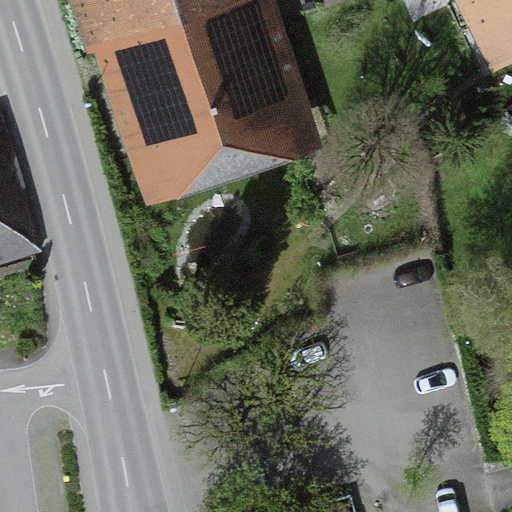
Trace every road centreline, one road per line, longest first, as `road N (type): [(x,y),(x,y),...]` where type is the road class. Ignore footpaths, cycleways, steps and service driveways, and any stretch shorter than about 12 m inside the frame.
road 1 (tertiary): [(1,0),(64,170),(107,379)]
road 2 (tertiary): [(107,379),(130,511)]
